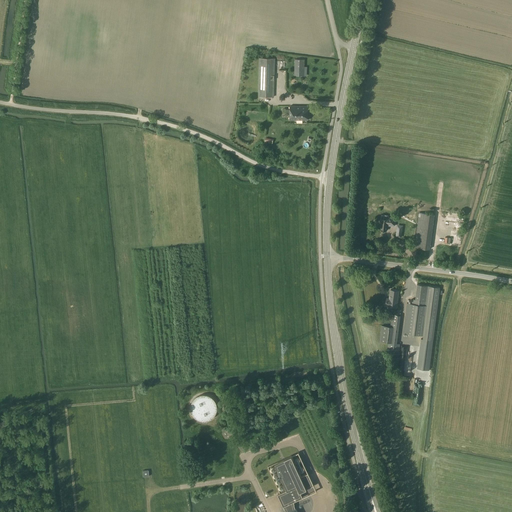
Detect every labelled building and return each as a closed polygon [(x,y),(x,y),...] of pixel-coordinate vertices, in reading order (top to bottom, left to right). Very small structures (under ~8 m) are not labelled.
[(259,96),(274,97),(275,58),(260,58),(259,96)] [(294,75),(304,76),(304,59),(295,59),(294,75)] [(290,120),(308,120),(308,106),(290,106),(290,120)] [(414,247),(430,249),(434,215),(419,213),(414,247)] [(381,219),(380,230),(386,231),(387,225),(394,225),(395,218),(388,218),(388,220),(381,219)] [(417,368),(429,370),(440,287),(417,284),(415,299),(412,299),(411,303),(407,303),(403,333),(423,335),(423,338),(421,338),(417,368)] [(385,305),(396,307),(398,291),(390,290),(389,299),(386,298),(385,305)] [(387,349),(398,351),(399,343),(396,343),(400,316),(392,315),(390,326),(381,324),(379,340),(388,341),(387,349)] [(216,411),(216,408),(216,406),(215,403),(214,401),(213,399),(210,397),(208,396),(206,395),(203,395),(200,395),(198,396),(196,397),(194,399),(192,401),(191,403),(190,406),(190,409),(190,411),(191,414),(192,416),(194,418),(196,420),(198,421),(200,421),(202,421),(204,421),(206,421),(209,420),(211,419),(213,418),(214,415),(215,413),(216,411)] [(297,511),(293,502),(302,498),(302,497),(299,492),(313,486),(307,472),(307,473),(300,476),(291,456),(267,466),(279,493),(277,494),(285,511),(297,511)]
